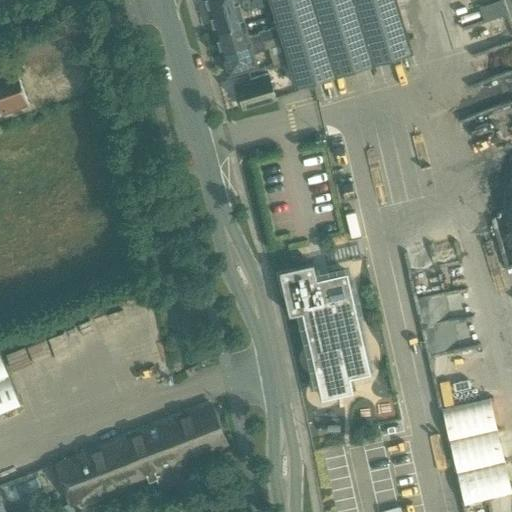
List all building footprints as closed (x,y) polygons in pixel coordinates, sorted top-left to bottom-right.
[(264,4),(263,0),(205,0),(216,32),(244,24),(240,11),(264,4)] [(269,0),(296,86),(411,50),(396,0),(269,0)] [(244,24),(216,32),(222,52),(278,36),(275,27),(258,31),(258,33),(248,36),(244,24)] [(278,36),(222,52),(228,73),(257,65),(253,53),(267,48),(273,65),(285,61),(278,36)] [(0,114),(28,103),(15,67),(0,72),(0,113),(0,114)] [(243,108),(255,104),(275,98),(267,74),(236,84),(243,108)] [(313,263),(279,271),(288,315),(302,312),(321,398),(352,391),(349,376),(369,372),(347,272),(317,278),(313,263)] [(0,354),(0,411),(20,404),(0,354)] [(201,473),(195,457),(226,445),(210,403),(55,463),(70,506),(155,472),(160,489),(201,473)]
